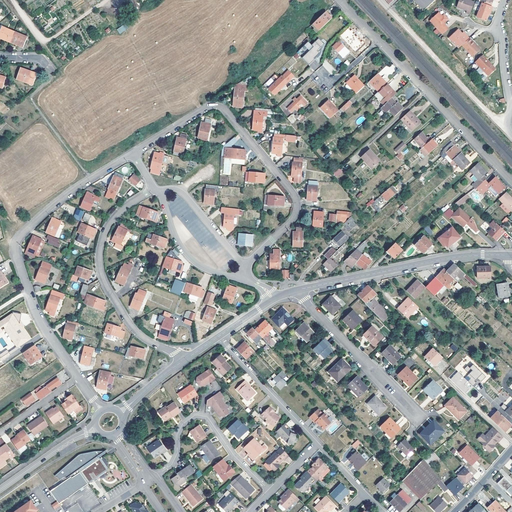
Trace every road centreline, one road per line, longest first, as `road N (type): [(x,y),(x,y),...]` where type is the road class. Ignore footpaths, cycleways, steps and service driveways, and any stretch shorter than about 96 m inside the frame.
road 1 (residential): [(78,377),(39,321),(14,246),(59,200),(134,152)]
road 2 (residential): [(271,239),(295,215),(296,196),(221,105),(134,152)]
road 3 (residential): [(511,180),(340,0)]
road 4 (residential): [(144,194),(105,230),(101,273),(131,327),(185,358)]
road 5 (tertiary): [(295,289),(446,258),(510,255)]
road 6 (residential): [(154,477),(171,465),(182,423),(197,414),(270,491)]
road 7 (residential): [(353,351),(411,418),(419,419),(419,411),(376,367)]
road 8 (residential): [(218,337),(317,443)]
road 9 (residential): [(162,191),(183,251),(197,265),(242,275)]
